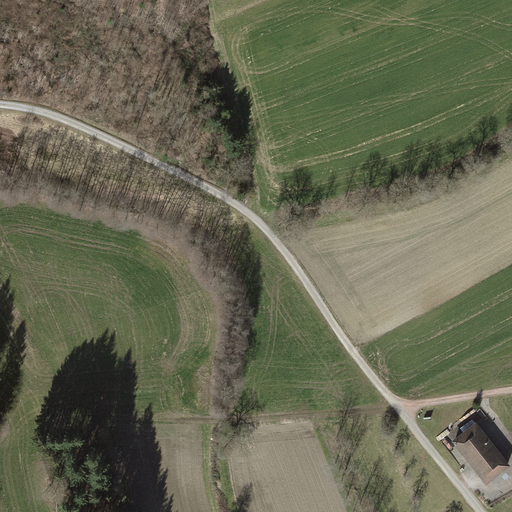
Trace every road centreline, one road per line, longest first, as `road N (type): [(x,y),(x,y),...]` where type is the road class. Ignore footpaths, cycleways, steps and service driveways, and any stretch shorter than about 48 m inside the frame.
road 1 (track): [(511,389),(398,407),(271,231),(230,195),(38,107),(0,100)]
road 2 (track): [(40,422),(277,419),(398,407),(482,511)]
